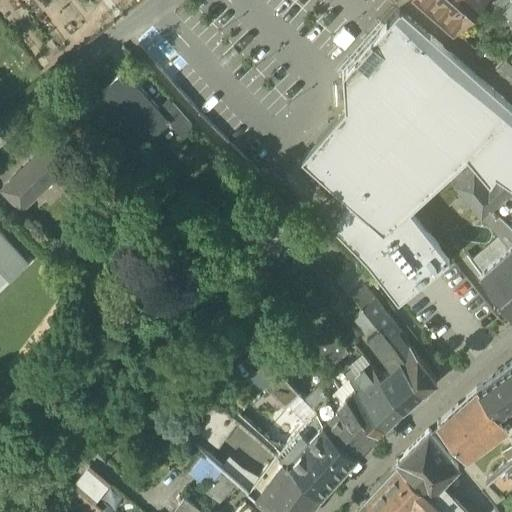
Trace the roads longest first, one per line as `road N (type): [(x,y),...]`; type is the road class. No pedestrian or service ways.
road 1 (residential): [(511,337),(321,511)]
road 2 (residential): [(165,0),(0,130)]
road 3 (unclassified): [(511,94),(407,0)]
